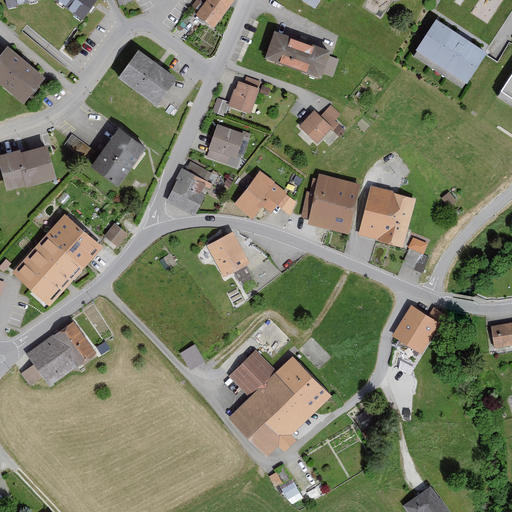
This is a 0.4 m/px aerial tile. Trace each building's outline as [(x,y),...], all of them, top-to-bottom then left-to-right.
[(8,0),(11,9),(55,0),(87,22),(102,1),(101,0),(8,0)] [(204,0),(207,1),(196,17),(215,30),(235,1),(234,0),(204,0)] [(489,55),(438,24),(417,56),(467,89),(489,55)] [(332,53),(280,34),(270,60),(323,79),(332,53)] [(0,63),(0,82),(27,104),(48,79),(12,50),(0,63)] [(179,80),(141,54),(122,81),(160,108),(179,80)] [(511,73),(500,90),(511,98),(511,73)] [(244,84),(239,82),(230,107),(252,115),(262,90),(258,89),(260,84),(246,79),(244,84)] [(321,117),(315,112),(299,128),(316,144),(330,130),(338,137),(344,131),(325,113),(321,117)] [(245,135),(217,126),(207,159),(235,167),(245,135)] [(149,151),(121,131),(96,168),(123,187),(149,151)] [(82,145),(70,136),(63,146),(75,155),(82,145)] [(0,156),(9,190),(28,185),(29,188),(58,180),(50,146),(24,153),(24,150),(0,156)] [(186,172),(182,170),(166,202),(196,217),(212,184),(208,182),(211,175),(190,164),(186,172)] [(276,184),(261,172),(235,205),(254,219),(263,207),(273,215),(281,205),(284,208),(291,199),(286,196),(288,194),(275,185),(276,184)] [(363,186),(320,176),(309,226),(351,236),(363,186)] [(418,200),(373,188),(359,237),(405,249),(418,200)] [(67,216),(14,275),(51,307),(103,248),(67,216)] [(115,225),(104,238),(117,248),(128,235),(115,225)] [(234,234),(209,247),(226,279),(251,266),(234,234)] [(424,251),(428,240),(412,234),(408,246),(424,251)] [(428,258),(410,250),(403,264),(421,273),(428,258)] [(6,262),(0,268),(0,272),(3,274),(11,265),(6,262)] [(441,324),(413,307),(394,337),(422,355),(441,324)] [(74,324),(27,356),(34,366),(20,375),(28,387),(42,377),(49,387),(96,356),(74,324)] [(511,324),(492,327),(495,349),(511,346),(511,324)] [(205,363),(196,347),(181,355),(191,371),(205,363)] [(249,400),(230,418),(268,458),(280,447),(285,453),(297,442),(292,437),(333,398),(295,357),(277,374),(256,351),(228,378),(249,400)] [(269,477),(275,488),(282,485),(282,483),(290,479),(283,466),(274,471),(276,474),(269,477)] [(282,486),(291,502),(303,495),(294,479),(282,486)] [(449,511),(433,487),(403,507),(406,511),(449,511)]
